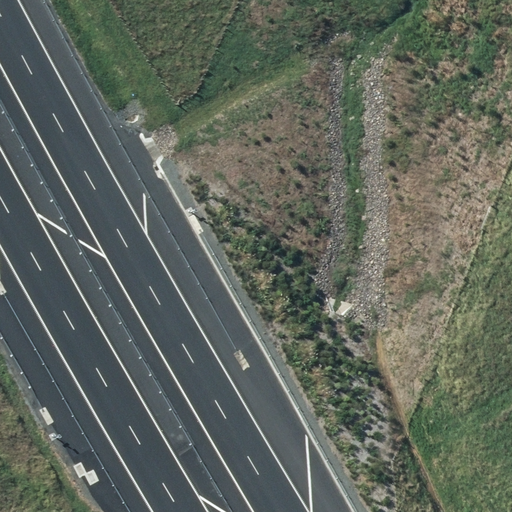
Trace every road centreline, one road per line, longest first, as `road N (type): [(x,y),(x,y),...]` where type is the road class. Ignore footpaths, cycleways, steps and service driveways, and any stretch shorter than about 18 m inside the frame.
road 1 (motorway): [(0,11),(276,511)]
road 2 (motorway): [(181,511),(0,187)]
